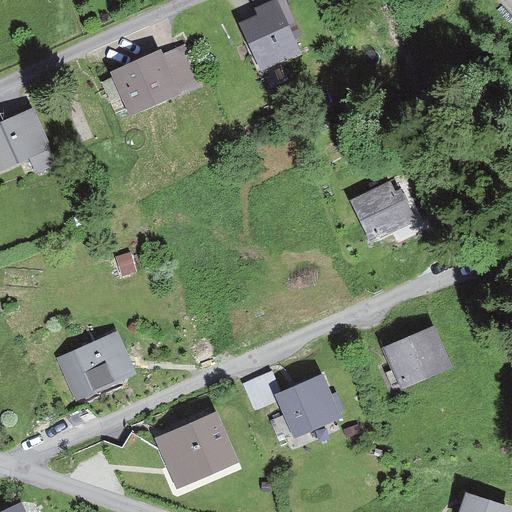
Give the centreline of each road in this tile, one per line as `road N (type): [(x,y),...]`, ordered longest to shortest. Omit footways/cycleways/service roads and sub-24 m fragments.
road 1 (residential): [(0,82),(175,0)]
road 2 (residential): [(0,463),(141,511)]
